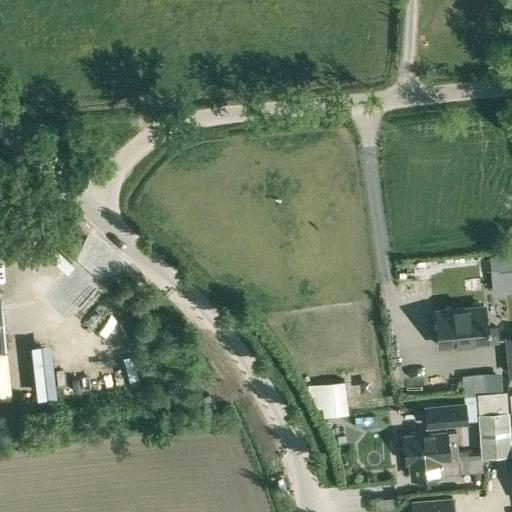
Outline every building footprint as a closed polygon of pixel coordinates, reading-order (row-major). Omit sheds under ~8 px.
[(486,341),(485,326),(489,326),(488,320),(485,320),(483,305),(435,310),(439,345),(486,341)] [(466,422),(464,403),(425,406),(427,426),(466,422)] [(482,455),(510,453),(507,412),(479,413),(482,455)] [(436,458),(448,457),(457,456),(455,430),(402,435),(404,463),(408,463),(409,477),(437,475),(436,458)] [(400,500),(399,486),(380,486),(381,501),(400,500)] [(412,511),(451,511),(450,498),(412,501),(412,511)]
